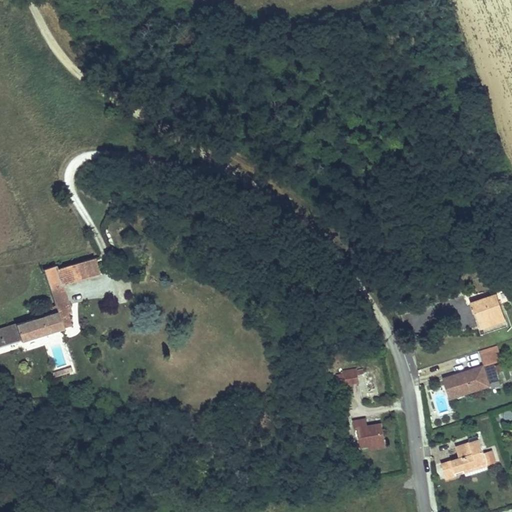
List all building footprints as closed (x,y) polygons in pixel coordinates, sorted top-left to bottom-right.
[(97,270),(94,259),(85,262),(86,263),(88,272),(97,270)] [(74,282),(99,275),(97,270),(88,272),(86,263),(85,262),(70,266),(74,282)] [(74,282),(70,266),(57,270),(61,285),(74,282)] [(68,309),(61,285),(57,270),(56,267),(43,271),(57,312),(68,309)] [(494,297),(468,306),(477,333),(502,324),(494,297)] [(70,328),(66,314),(69,313),(68,309),(57,312),(62,330),(70,328)] [(20,343),(62,330),(57,312),(0,329),(0,347),(20,341),(20,343)] [(486,351),(491,366),(499,363),(509,360),(504,345),(486,351)] [(491,366),(452,379),(459,398),(497,385),(496,380),(504,378),(499,363),(491,366)] [(341,373),(344,385),(357,382),(355,374),(360,373),(360,370),(359,368),(354,369),(353,367),(341,370),(341,373)] [(337,387),(344,385),(341,373),(334,375),(337,387)] [(364,418),(351,421),(352,427),(356,427),(360,448),(383,444),(380,421),(365,424),(364,418)] [(468,452),(450,458),(456,473),(472,467),(471,464),(496,456),(489,434),(465,442),(468,452)]
